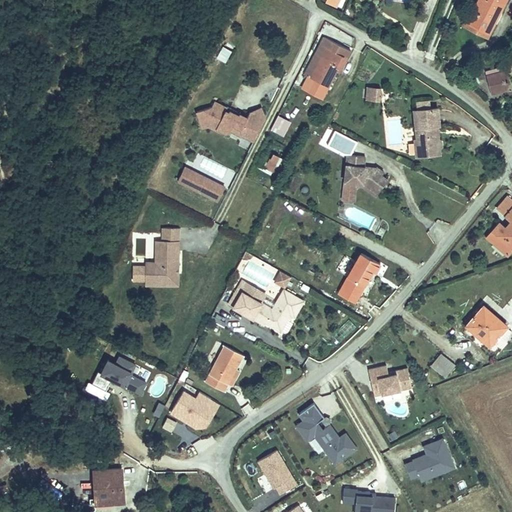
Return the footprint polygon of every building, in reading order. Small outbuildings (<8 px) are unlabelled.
[(341,0),(328,0),(326,4),(338,9),(341,0)] [(469,18),(466,26),(494,38),(499,25),(509,0),(481,0),(474,20),(469,18)] [(328,44),(312,73),(331,83),(338,68),(346,54),(348,55),(352,47),(327,33),(322,41),(328,44)] [(307,70),(312,73),(328,44),(322,41),(307,70)] [(223,45),(217,57),(225,61),(231,49),(223,45)] [(346,54),(338,68),(340,69),(348,55),(346,54)] [(501,64),(484,69),(491,94),(509,89),(501,64)] [(382,95),(383,84),(366,84),(366,95),(382,95)] [(419,98),(420,105),(431,104),(430,97),(419,98)] [(255,140),(266,119),(262,108),(250,113),(247,119),(240,115),(239,116),(230,112),(229,114),(226,112),(228,109),(215,102),(213,106),(198,112),(204,128),(210,126),(217,129),(218,127),(228,132),(233,131),(236,125),(243,128),(242,129),(244,134),(255,140)] [(415,106),(418,137),(424,136),(425,152),(443,150),(442,130),(438,130),(438,120),(442,120),(441,103),(431,104),(420,105),(415,106)] [(277,113),(270,128),(284,135),(291,119),(277,113)] [(424,136),(418,137),(415,137),(416,153),(425,152),(424,136)] [(350,148),(346,177),(356,178),(366,180),(378,188),(388,175),(383,171),(386,168),(379,163),(376,167),(371,167),(372,162),(365,162),(366,150),(350,148)] [(273,170),(280,155),(273,152),(266,167),(273,170)] [(175,181),(217,201),(226,183),(184,164),(175,181)] [(356,178),(346,177),(345,187),(355,188),(356,182),(356,178)] [(356,178),(356,182),(365,184),(376,192),(378,188),(366,180),(356,178)] [(511,221),(510,224),(511,225),(511,191),(499,203),(511,216),(511,221)] [(506,251),(511,245),(511,225),(510,224),(508,226),(500,218),(486,232),(506,251)] [(163,265),(164,227),(157,227),(157,262),(147,261),(147,265),(163,265)] [(180,268),(180,227),(164,227),(163,265),(147,265),(147,284),(180,284),(180,273),(176,273),(176,267),(180,268)] [(339,291),(357,301),(363,291),(367,284),(375,270),(377,271),(382,263),(361,252),(339,291)] [(273,281),(269,289),(279,293),(283,285),(273,281)] [(373,288),(367,284),(363,291),(369,294),(373,288)] [(230,310),(265,330),(266,328),(278,334),(287,319),(291,321),(301,304),(280,292),(270,311),(240,293),(230,310)] [(465,323),(487,344),(505,324),(482,304),(465,323)] [(226,346),(206,381),(221,389),(241,355),(226,346)] [(443,376),(453,364),(439,352),(430,364),(429,364),(443,376)] [(118,361),(105,355),(93,384),(106,389),(111,379),(142,393),(147,379),(144,378),(149,369),(120,356),(118,361)] [(387,361),(369,363),(372,392),(411,388),(409,367),(388,369),(387,361)] [(203,431),(219,403),(185,383),(169,411),(203,431)] [(389,391),(375,396),(377,403),(391,398),(389,391)] [(295,423),(306,441),(315,435),(333,464),(358,448),(346,429),(339,434),(328,416),(325,418),(315,401),(297,413),(301,419),(295,423)] [(163,421),(156,435),(169,442),(176,428),(163,421)] [(390,440),(398,437),(395,428),(387,431),(390,440)] [(419,474),(421,479),(455,467),(444,435),(423,442),(426,452),(404,460),(410,477),(419,474)] [(257,458),(278,494),(298,483),(277,447),(257,458)] [(97,469),(98,498),(108,498),(108,494),(116,493),(116,500),(125,500),(125,483),(123,482),(122,468),(97,469)] [(0,484),(0,493),(8,491),(6,483),(0,484)] [(394,511),(396,492),(343,488),(342,502),(354,503),(353,511),(394,511)] [(108,498),(98,498),(98,503),(116,503),(116,500),(116,493),(108,494),(108,498)] [(305,511),(300,502),(283,511),(305,511)]
